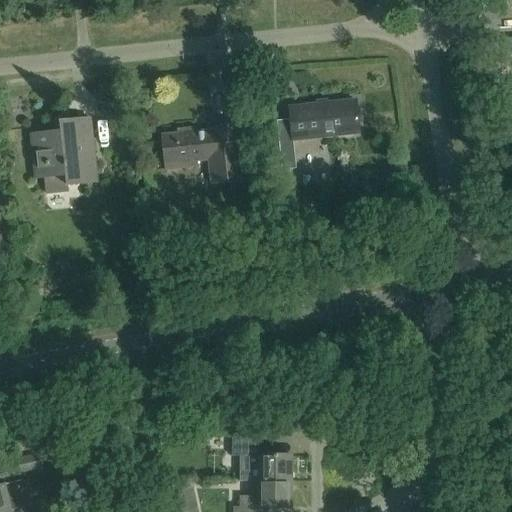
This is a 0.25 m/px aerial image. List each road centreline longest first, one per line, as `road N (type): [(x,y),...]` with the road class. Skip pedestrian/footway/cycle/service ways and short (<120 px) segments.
road 1 (secondary): [(0,367),(436,287)]
road 2 (residential): [(0,68),(350,31)]
road 3 (residential): [(366,511),(422,472),(441,434),(446,387),(436,287)]
road 4 (residential): [(464,282),(428,56)]
